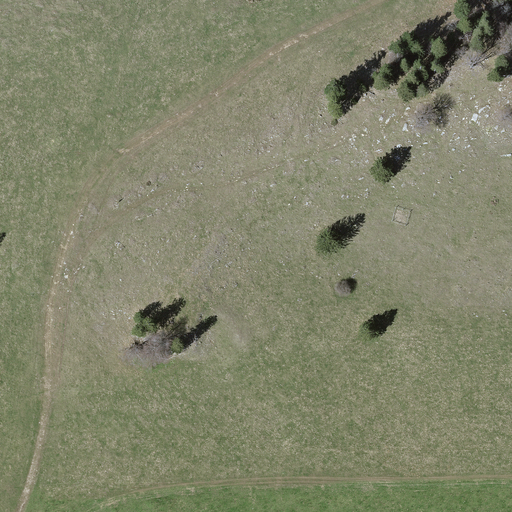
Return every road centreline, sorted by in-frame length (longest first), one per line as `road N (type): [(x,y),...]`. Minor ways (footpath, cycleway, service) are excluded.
road 1 (track): [(74,235),(131,147),(256,61),(376,0)]
road 2 (track): [(21,511),(74,235)]
